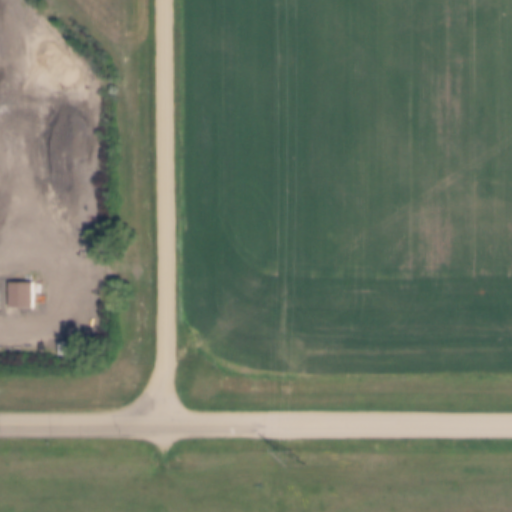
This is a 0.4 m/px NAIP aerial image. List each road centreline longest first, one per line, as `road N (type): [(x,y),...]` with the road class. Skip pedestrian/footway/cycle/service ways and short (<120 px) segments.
road 1 (tertiary): [(511,422),(0,420)]
road 2 (residential): [(157,421),(157,0)]
